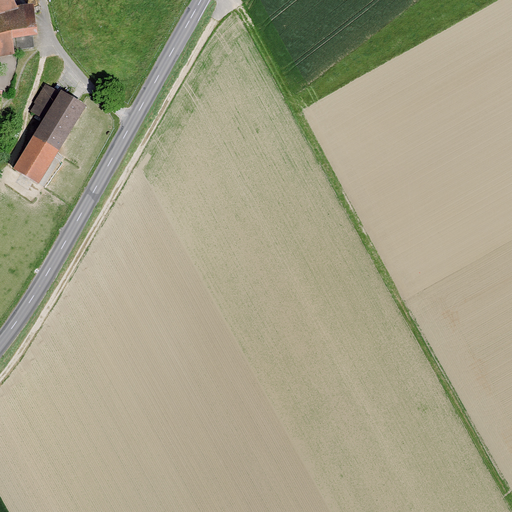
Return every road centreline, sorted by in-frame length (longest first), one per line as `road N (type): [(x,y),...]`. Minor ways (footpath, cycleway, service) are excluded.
road 1 (track): [(511,476),(232,0)]
road 2 (secondary): [(0,342),(199,0)]
